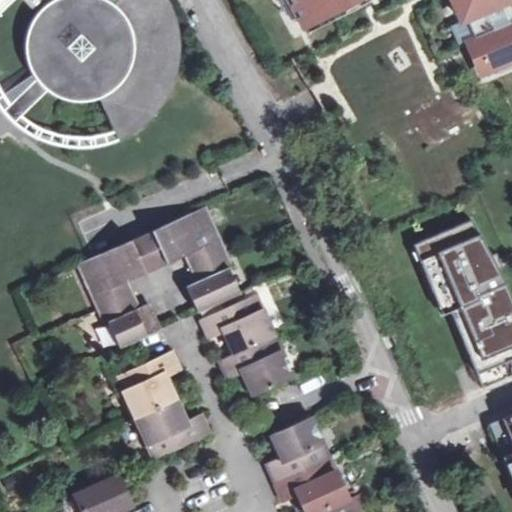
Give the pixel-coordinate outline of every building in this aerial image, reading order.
[(23,0),(38,16),(30,29),(25,47),(29,47),(33,66),(40,78),(49,89),(59,95),(77,102),(99,100),(118,142),(162,104),(181,56),(173,10),(165,0),(23,0)] [(288,0),(302,25),(347,0),(288,0)] [(511,0),(450,0),(460,22),(465,20),(474,39),(469,40),(484,75),(511,63),(511,0)] [(44,93),(49,89),(40,78),(35,82),(39,87),(44,93)] [(426,151),(486,119),(466,82),(406,113),(426,151)] [(170,326),(158,299),(143,306),(132,281),(199,250),(210,276),(195,282),(207,309),(251,290),(211,204),(88,261),(126,345),(170,326)] [(511,303),(474,215),(406,244),(412,257),(407,259),(432,317),(444,312),(476,387),(511,371),(511,303)] [(245,352),(230,358),(237,375),(253,369),(263,392),(302,375),(264,292),(211,316),(220,335),(234,328),(245,352)] [(114,345),(111,322),(82,326),(85,349),(114,345)] [(180,347),(125,371),(161,455),(217,429),(209,411),(194,419),(173,372),(188,365),(180,347)] [(290,452),(276,459),(292,497),(309,490),(318,511),(358,511),(375,504),(369,490),(357,495),(321,413),(281,431),(290,452)] [(511,414),(496,421),(508,450),(493,457),(511,500),(511,414)] [(136,511),(133,505),(141,502),(128,472),(84,491),(93,511),(136,511)]
